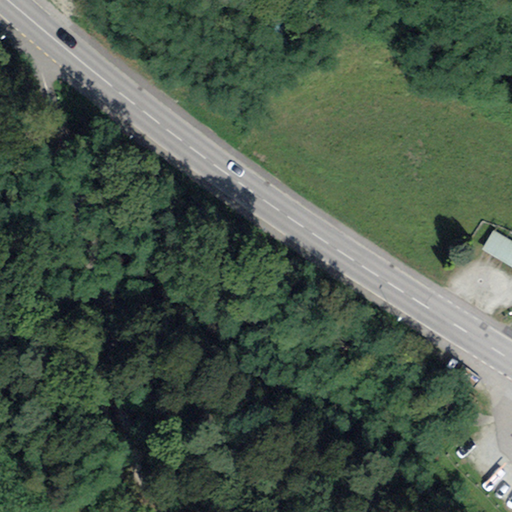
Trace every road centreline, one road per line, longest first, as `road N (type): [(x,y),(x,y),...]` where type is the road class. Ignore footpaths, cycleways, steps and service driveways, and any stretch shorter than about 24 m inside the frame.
road 1 (secondary): [(511,361),(301,229),(8,0)]
road 2 (track): [(205,511),(146,475),(96,233),(57,95)]
